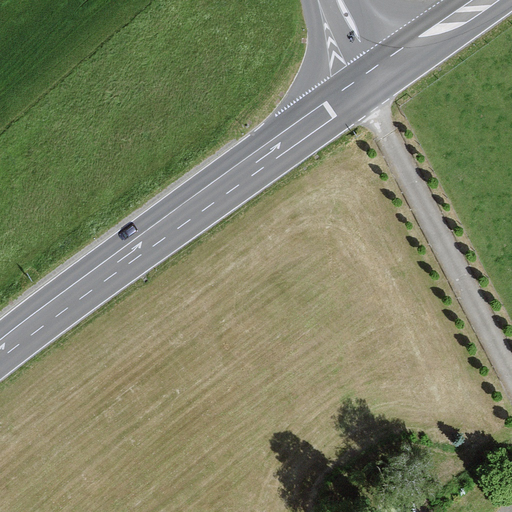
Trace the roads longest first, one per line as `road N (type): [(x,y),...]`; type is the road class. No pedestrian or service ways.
road 1 (primary): [(0,350),(361,89)]
road 2 (residential): [(511,368),(361,89)]
road 3 (primary): [(361,89),(488,0)]
